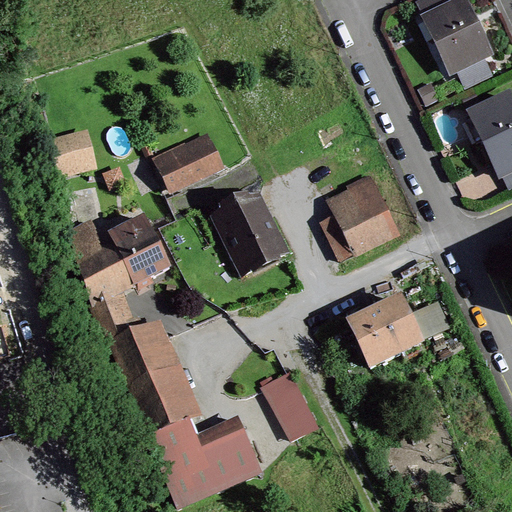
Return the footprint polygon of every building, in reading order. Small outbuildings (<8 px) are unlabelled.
[(458,0),(428,0),(418,5),(426,23),(461,6),(458,0)] [(426,23),(451,74),(459,71),(484,59),(490,56),(477,30),(465,4),(461,6),(426,23)] [(484,59),(459,71),(467,88),(492,76),(484,59)] [(60,173),(91,165),(74,99),(43,107),(60,173)] [(511,103),(510,99),(472,117),(486,146),(501,177),(511,172),(511,103)] [(162,170),(171,189),(218,168),(209,148),(162,170)] [(323,226),(341,262),(396,235),(371,185),(330,205),(337,219),(323,226)] [(215,220),(244,276),(287,254),(259,198),(215,220)] [(117,250),(135,286),(171,268),(147,221),(116,237),(117,250)] [(107,348),(112,346),(111,345),(130,336),(115,296),(101,257),(90,228),(70,234),(79,268),(92,306),(107,348)] [(117,250),(101,257),(115,296),(135,286),(117,250)] [(367,319),(352,325),(351,326),(372,369),(421,346),(401,303),(367,319)] [(348,316),(352,325),(367,319),(363,309),(348,316)] [(134,335),(145,330),(141,321),(130,325),(134,335)] [(129,389),(169,372),(150,328),(145,330),(134,335),(130,336),(111,345),(112,346),(129,389)] [(181,403),(169,372),(129,389),(142,420),(181,403)] [(265,388),(274,406),(299,392),(289,375),(265,388)] [(299,392),(274,406),(293,441),(318,428),(299,392)] [(181,403),(142,420),(179,509),(261,473),(241,424),(198,441),(181,403)]
